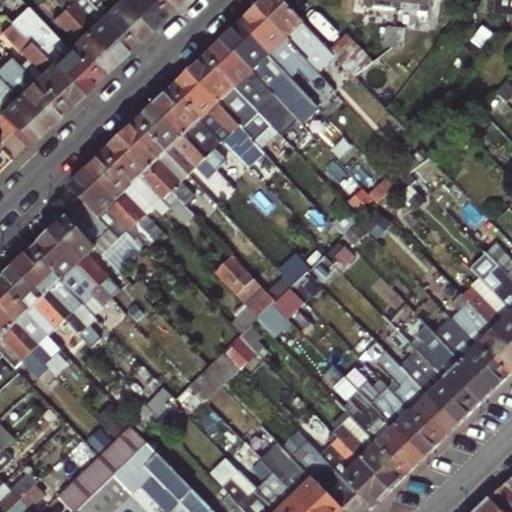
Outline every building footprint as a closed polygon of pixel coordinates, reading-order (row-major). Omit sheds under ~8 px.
[(98,43),(115,61),(131,46),(87,0),(53,0),(61,9),(80,28),(78,30),(94,47),(98,43)] [(87,0),(131,46),(148,29),(131,11),(127,15),(113,0),(87,0)] [(164,14),(150,0),(113,0),(127,15),(131,11),(148,29),(164,14)] [(150,0),(164,14),(178,0),(150,0)] [(331,53),(280,0),(265,0),(254,11),(271,29),(274,26),(289,42),(288,43),(313,69),(313,70),(331,53)] [(364,0),(364,5),(397,9),(397,0),(364,0)] [(430,12),(431,0),(397,0),(397,9),(430,12)] [(2,14),(11,23),(20,14),(11,5),(2,14)] [(74,42),(67,48),(96,78),(115,61),(98,43),(94,47),(78,30),(80,28),(61,9),(51,18),(74,42)] [(313,69),(288,43),(289,42),(274,26),(271,29),(254,11),(239,26),(282,70),(287,76),(295,69),(304,78),(313,69)] [(64,75),(81,93),(96,78),(67,48),(57,38),(50,45),(29,23),(20,14),(11,23),(47,60),(44,62),(60,79),(64,75)] [(50,45),(57,38),(36,16),(29,23),(50,45)] [(62,110),(81,93),(64,75),(60,79),(44,62),(47,60),(11,23),(2,31),(26,57),(18,64),(24,70),(62,110)] [(282,70),(239,26),(220,44),(236,61),(240,58),(255,75),(254,76),(295,119),(304,110),(273,79),(282,70)] [(384,46),(393,47),(395,29),(386,28),(384,46)] [(404,30),(395,29),(393,47),(402,48),(404,30)] [(205,58),(235,89),(243,82),(265,106),(286,128),(295,119),(254,76),(255,75),(240,58),(236,61),(220,44),(205,58)] [(220,108),(251,140),(266,156),(268,159),(277,151),(248,121),(257,112),(235,89),(205,58),(187,75),(203,93),(206,90),(222,106),(220,108)] [(30,108),(46,125),(62,110),(24,70),(17,78),(0,60),(0,79),(12,93),(11,95),(26,111),(30,108)] [(187,75),(171,90),(223,144),(229,138),(241,150),(251,140),(220,108),(222,106),(206,90),(203,93),(187,75)] [(27,144),(46,125),(30,108),(26,111),(11,95),(12,93),(0,79),(0,116),(12,129),(27,144)] [(243,82),(235,89),(257,112),(257,113),(265,106),(243,82)] [(223,144),(171,90),(152,108),(169,125),(172,122),(188,139),(186,140),(205,160),(223,179),(232,170),(215,152),(223,144)] [(501,100),(494,92),(477,109),(485,117),(501,100)] [(152,108),(137,123),(188,176),(205,160),(186,140),(188,139),(172,122),(169,125),(152,108)] [(0,140),(12,129),(0,116),(0,140)] [(152,173),(184,207),(194,197),(180,183),(188,176),(137,123),(118,141),(134,158),(138,155),(154,171),(152,173)] [(434,165),(466,134),(459,127),(428,158),(434,165)] [(256,166),(266,156),(251,140),(241,150),(256,166)] [(193,216),(184,207),(152,173),(154,171),(138,155),(134,158),(118,141),(103,155),(154,209),(161,216),(169,209),(184,224),(193,216)] [(412,174),(421,165),(400,144),(391,152),(412,174)] [(154,209),(103,155),(84,172),(101,190),(104,186),(120,203),(118,205),(137,225),(151,239),(159,232),(145,218),(154,209)] [(119,242),(137,225),(118,205),(120,203),(104,186),(101,190),(84,172),(68,188),(82,203),(119,242)] [(158,283),(119,242),(82,203),(66,218),(95,248),(143,298),(158,283)] [(87,255),(95,248),(66,218),(49,234),(47,236),(64,254),(68,250),(83,266),(81,268),(98,286),(108,277),(87,255)] [(49,234),(32,250),(61,280),(67,274),(89,296),(101,309),(111,300),(98,286),(81,268),(83,266),(68,250),(64,254),(47,236),(49,234)] [(511,257),(499,245),(488,255),(495,262),(511,279),(511,257)] [(71,306),(79,299),(61,280),(32,250),(13,268),(30,285),(33,283),(49,299),(47,300),(66,320),(69,323),(77,331),(91,346),(97,340),(90,332),(93,330),(71,306)] [(297,254),(283,267),(296,282),(311,269),(297,254)] [(511,315),(511,279),(495,262),(488,255),(471,272),(477,279),(511,315)] [(232,257),(215,273),(258,319),(276,303),(267,294),(232,257)] [(0,280),(0,284),(39,326),(48,318),(57,328),(66,320),(47,300),(49,299),(33,283),(30,285),(13,268),(0,280)] [(67,274),(61,280),(79,299),(82,303),(89,296),(67,274)] [(108,277),(98,286),(111,300),(113,302),(123,293),(108,277)] [(293,287),(284,278),(267,294),(276,303),(290,289),(293,287)] [(508,342),(511,346),(511,315),(477,279),(469,288),(460,296),(490,327),(488,329),(504,346),(508,342)] [(0,284),(0,316),(14,331),(12,333),(42,364),(52,355),(41,344),(49,336),(39,326),(0,284)] [(457,313),(450,319),(506,377),(511,371),(511,346),(508,342),(504,346),(488,329),(490,327),(460,296),(450,306),(457,313)] [(0,354),(14,370),(22,362),(38,379),(48,370),(42,364),(12,333),(14,331),(0,316),(0,354)] [(49,336),(57,328),(48,318),(39,326),(49,336)] [(474,375),(490,392),(506,377),(450,319),(441,328),(433,336),(455,361),(454,362),(470,379),(474,375)] [(472,410),(490,392),(474,375),(470,379),(454,362),(455,361),(433,336),(425,328),(418,320),(408,329),(423,345),(441,362),(433,369),(472,410)] [(433,336),(441,328),(434,320),(425,328),(433,336)] [(77,331),(69,323),(61,331),(69,339),(77,331)] [(440,408),(457,425),(472,410),(433,369),(416,351),(408,343),(390,359),(404,373),(423,392),(421,395),(437,411),(440,408)] [(423,345),(416,351),(433,369),(441,362),(423,345)] [(205,370),(187,387),(196,395),(202,402),(220,385),(205,370)] [(439,442),(457,425),(440,408),(437,411),(421,395),(423,392),(404,373),(395,383),(417,406),(410,412),(439,442)] [(179,411),(196,395),(187,387),(174,400),(171,403),(179,411)] [(376,445),(405,475),(423,458),(407,441),(402,445),(386,427),(388,425),(370,406),(351,387),(343,396),(361,415),(354,422),(376,445)] [(174,400),(164,389),(147,405),(157,416),(161,413),(171,403),(174,400)] [(423,458),(439,442),(410,412),(388,389),(370,406),(388,425),(386,427),(402,445),(407,441),(423,458)] [(169,421),(179,411),(171,403),(161,413),(169,421)] [(142,430),(154,419),(157,416),(147,405),(132,420),(142,430)] [(389,490),(405,475),(376,445),(368,453),(340,425),(331,434),(337,439),(355,458),(353,460),(369,477),(373,473),(389,490)] [(306,442),(300,436),(284,451),(290,458),(306,442)] [(355,458),(337,439),(320,456),(357,495),(371,508),(389,490),(373,473),(369,477),(353,460),(355,458)] [(72,511),(76,511),(123,468),(133,459),(117,442),(59,497),(72,511)] [(357,495),(320,456),(306,442),(290,458),(341,510),(357,495)] [(145,469),(150,474),(167,491),(166,493),(166,498),(172,505),(177,505),(179,504),(187,511),(209,511),(146,446),(134,457),(145,469)] [(0,472),(12,461),(4,452),(0,455),(0,472)] [(145,469),(134,457),(133,459),(123,468),(139,485),(150,474),(145,469)] [(277,459),(267,468),(291,493),(289,495),(305,511),(309,508),(312,511),(339,511),(341,510),(290,458),(282,465),(277,459)] [(113,511),(141,486),(139,485),(123,468),(76,511),(113,511)] [(256,491),(276,511),(312,511),(309,508),(305,511),(289,495),(291,493),(267,468),(250,484),(256,491)] [(0,511),(9,511),(34,489),(38,485),(29,476),(11,493),(4,485),(0,488),(0,511)] [(511,511),(511,479),(491,501),(501,511),(511,511)] [(30,511),(29,511),(43,498),(34,489),(9,511),(30,511)] [(243,493),(234,502),(244,511),(276,511),(256,491),(248,498),(243,493)] [(501,511),(491,501),(478,511),(501,511)] [(244,511),(234,502),(226,510),(228,511),(244,511)]
